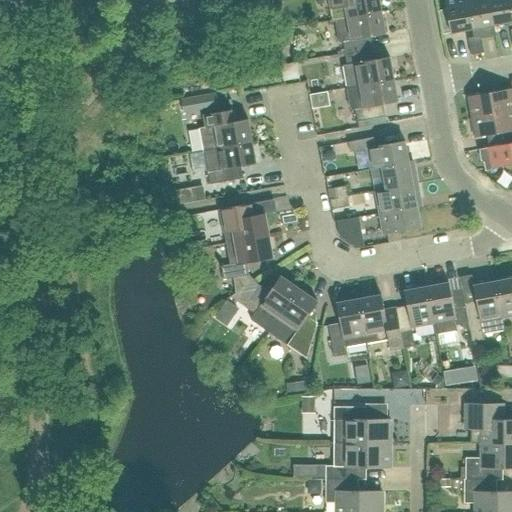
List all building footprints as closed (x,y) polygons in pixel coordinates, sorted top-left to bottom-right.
[(335,19),(335,20),(381,12),(379,0),(329,0),(333,20),(335,19)] [(473,30),(467,0),(445,0),(451,34),(473,30)] [(489,0),(467,0),(473,30),(495,26),(489,0)] [(511,22),(511,4),(511,0),(489,0),(495,26),(511,22)] [(345,53),(373,48),(370,48),(368,37),(385,34),(381,12),(335,20),(339,41),(343,41),(345,53)] [(470,47),(483,45),(481,36),(468,39),(470,47)] [(483,45),(470,47),(472,56),(484,53),(483,45)] [(343,65),(347,88),(394,80),(390,57),(373,60),(371,49),(373,49),(373,48),(345,53),(347,65),(343,65)] [(398,102),(394,80),(347,88),(351,109),(355,108),(358,128),(386,122),(385,116),(383,116),(381,105),(398,102)] [(472,118),(511,110),(511,93),(511,90),(511,89),(468,97),(469,98),(470,98),(474,117),(472,117),(472,118)] [(199,127),(203,151),(252,142),(248,119),(231,123),(229,111),(231,111),(231,110),(203,115),(205,126),(199,127)] [(509,145),(511,144),(511,110),(472,118),(474,118),(478,137),(476,137),(476,138),(507,133),(509,144),(509,145)] [(382,167),(409,162),(405,141),(367,148),(371,169),(382,168),(382,167)] [(256,164),(252,142),(203,151),(210,185),(243,178),(241,178),(239,167),(256,164)] [(511,144),(509,145),(509,144),(487,148),(488,149),(490,149),(493,168),(491,168),(491,169),(511,165),(511,184),(509,189),(511,191),(511,144)] [(382,167),(382,168),(386,190),(417,184),(415,168),(410,169),(409,162),(382,167)] [(375,191),(379,214),(417,207),(416,200),(420,199),(417,184),(386,190),(375,191)] [(336,188),(338,198),(348,196),(346,186),(336,188)] [(348,196),(338,198),(330,200),(332,210),(349,207),(348,196)] [(247,205),(220,210),(222,223),(223,222),(228,221),(232,243),(269,236),(265,214),(248,217),(246,206),(248,206),(247,205)] [(417,207),(379,214),(383,235),(421,228),(417,207)] [(357,249),(364,247),(359,218),(337,221),(339,236),(357,249)] [(269,236),(232,243),(236,264),(221,266),(223,279),(249,275),(247,263),(273,258),(269,236)] [(250,319),(269,332),(299,289),(280,276),(269,292),(259,286),(244,307),(254,314),(250,319)] [(511,278),(496,281),(503,318),(511,316),(511,278)] [(505,329),(503,318),(496,281),(473,285),(477,302),(466,304),(468,323),(471,341),(484,339),(483,333),(505,329)] [(449,283),(427,287),(433,324),(435,335),(457,331),(456,325),(459,325),(466,330),(468,342),(471,341),(468,323),(466,304),(464,295),(463,295),(463,297),(452,300),(449,283)] [(411,328),(433,324),(427,287),(404,291),(407,308),(396,310),(396,307),(395,308),(400,335),(401,335),(403,347),(415,344),(412,333),(413,333),(413,332),(412,332),(411,328)] [(318,302),(299,289),(269,332),(298,352),(316,326),(306,319),(318,302)] [(390,349),(403,347),(401,335),(400,335),(395,308),(395,310),(384,312),(381,295),(359,299),(366,341),(388,337),(390,349)] [(345,345),(366,341),(359,299),(337,303),(340,323),(328,325),(334,357),(347,355),(345,345)] [(511,378),(511,365),(497,366),(497,378),(511,378)] [(481,442),(481,444),(511,443),(511,419),(498,420),(498,405),(503,405),(503,404),(466,404),(466,429),(471,429),(471,442),(481,442)] [(334,442),(345,442),(345,443),(391,444),(391,443),(390,443),(390,419),(361,419),(361,408),(365,408),(366,408),(366,407),(334,407),(334,442)] [(326,479),(366,479),(365,479),(361,479),(361,468),(390,468),(390,444),(391,444),(345,443),(345,442),(334,442),(334,465),(326,465),(326,479)] [(511,443),(481,444),(481,458),(466,458),(466,479),(464,479),(464,480),(503,480),(503,479),(502,479),(502,480),(498,480),(498,468),(511,468),(511,443)] [(366,480),(366,479),(326,479),(326,503),(337,503),(336,511),(381,511),(382,491),(353,491),(353,479),(366,480)] [(503,480),(464,480),(464,503),(475,503),(475,511),(511,511),(511,491),(492,492),(492,480),(503,480)]
